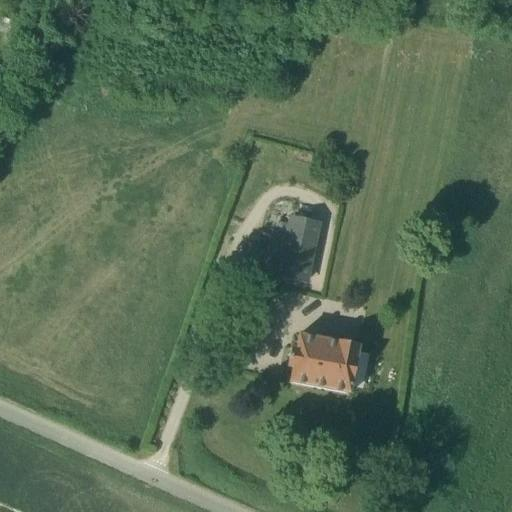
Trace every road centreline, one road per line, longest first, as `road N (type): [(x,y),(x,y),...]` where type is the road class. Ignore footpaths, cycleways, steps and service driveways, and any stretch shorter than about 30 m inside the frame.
road 1 (track): [(330,302),(372,329),(376,368),(358,410),(307,453),(276,373),(288,332),(311,314)]
road 2 (track): [(0,416),(150,478)]
